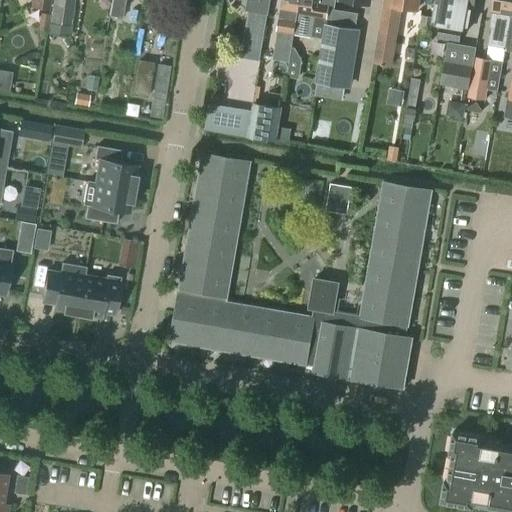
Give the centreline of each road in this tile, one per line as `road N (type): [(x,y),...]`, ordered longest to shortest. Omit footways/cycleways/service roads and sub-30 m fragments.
road 1 (residential): [(195,0),(139,368)]
road 2 (residential): [(423,419),(139,368)]
road 3 (residential): [(188,471),(403,511)]
road 4 (residential): [(457,381),(487,214),(511,218)]
road 5 (residential): [(0,439),(188,471)]
road 6 (residential): [(139,368),(0,343)]
